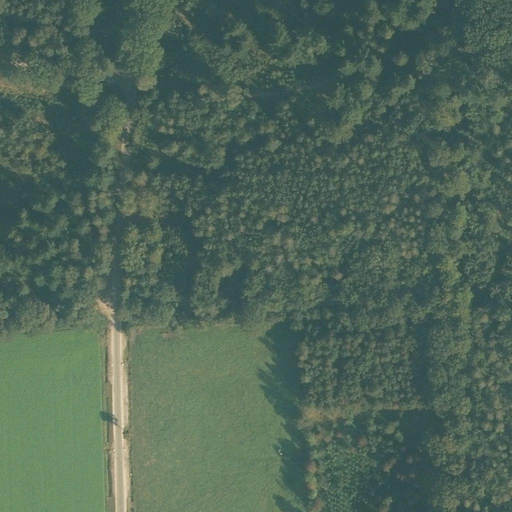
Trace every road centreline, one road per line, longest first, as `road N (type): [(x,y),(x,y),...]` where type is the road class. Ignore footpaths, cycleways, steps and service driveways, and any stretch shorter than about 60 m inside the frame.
road 1 (track): [(454,511),(451,56)]
road 2 (unclassified): [(121,511),(116,297),(132,80)]
road 3 (track): [(132,80),(251,99),(451,56)]
road 4 (unclassified): [(132,80),(0,56)]
